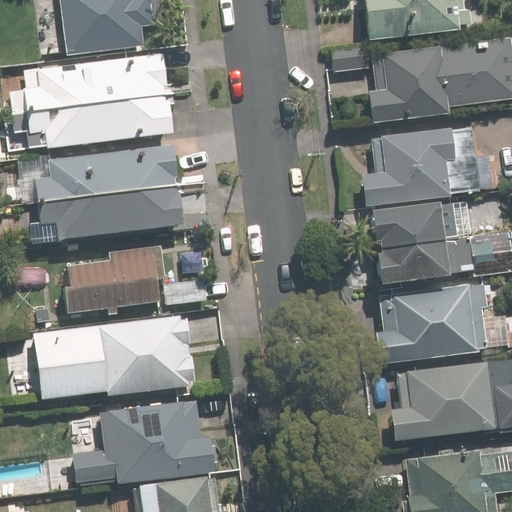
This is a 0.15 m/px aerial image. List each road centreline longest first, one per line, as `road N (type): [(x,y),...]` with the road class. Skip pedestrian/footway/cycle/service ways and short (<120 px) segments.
road 1 (tertiary): [(252,0),(294,332)]
road 2 (tertiary): [(294,332),(330,420),(321,511)]
road 3 (tertiary): [(317,511),(288,439),(294,332)]
